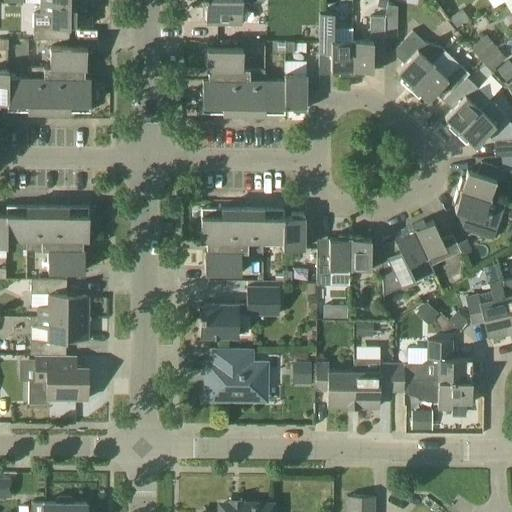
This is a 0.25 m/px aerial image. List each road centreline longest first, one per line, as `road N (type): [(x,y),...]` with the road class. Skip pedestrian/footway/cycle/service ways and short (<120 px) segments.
road 1 (residential): [(314,162),(316,128),(326,106),(343,95),(382,103),(428,140),(436,163),(426,191),(378,215),(328,203),(316,185)]
road 2 (residential): [(142,448),(496,450)]
road 3 (residential): [(142,448),(145,161)]
road 4 (residential): [(145,161),(314,162)]
road 5 (residential): [(145,161),(146,0)]
road 6 (residential): [(0,163),(145,161)]
road 7 (residential): [(0,445),(142,448)]
